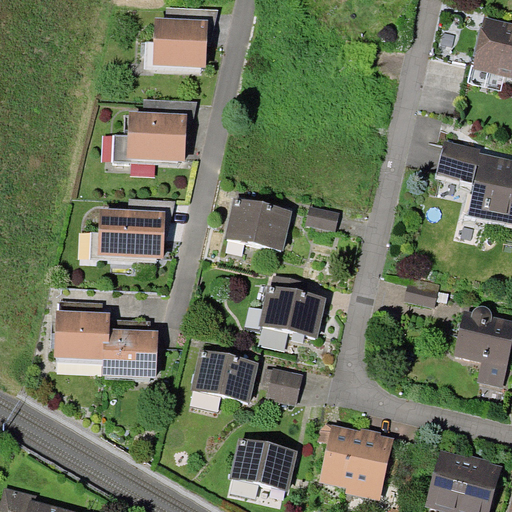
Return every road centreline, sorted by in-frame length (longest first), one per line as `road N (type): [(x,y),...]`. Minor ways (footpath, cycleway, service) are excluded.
road 1 (residential): [(430,0),(348,372),(351,391),(369,403),(511,437)]
road 2 (residential): [(246,0),(177,322)]
